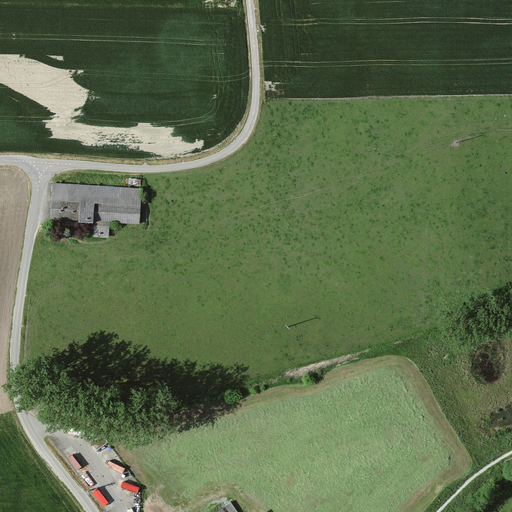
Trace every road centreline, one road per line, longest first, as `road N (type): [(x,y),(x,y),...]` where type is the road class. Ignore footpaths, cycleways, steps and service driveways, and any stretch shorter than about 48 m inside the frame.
road 1 (track): [(18,402),(117,430),(160,431),(390,359),(410,368),(418,384)]
road 2 (unclassified): [(92,511),(33,437),(15,386),(19,289),(43,163)]
road 3 (unclassified): [(43,163),(168,168),(213,158),(236,143),(254,102),(249,0)]
